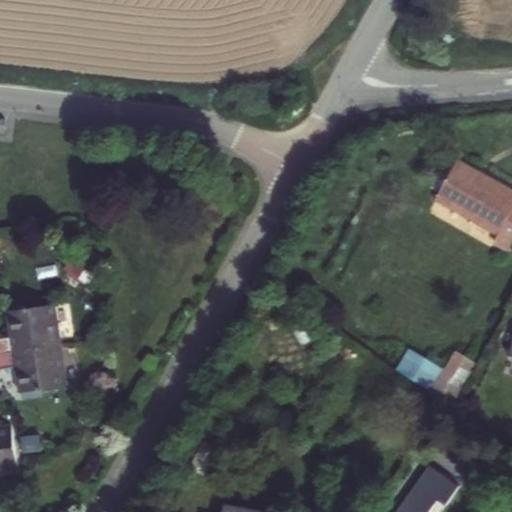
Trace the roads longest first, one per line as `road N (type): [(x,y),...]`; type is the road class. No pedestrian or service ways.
road 1 (tertiary): [(104,511),(293,165)]
road 2 (residential): [(293,165),(207,127),(0,99)]
road 3 (residential): [(349,69),(401,85),(511,80)]
